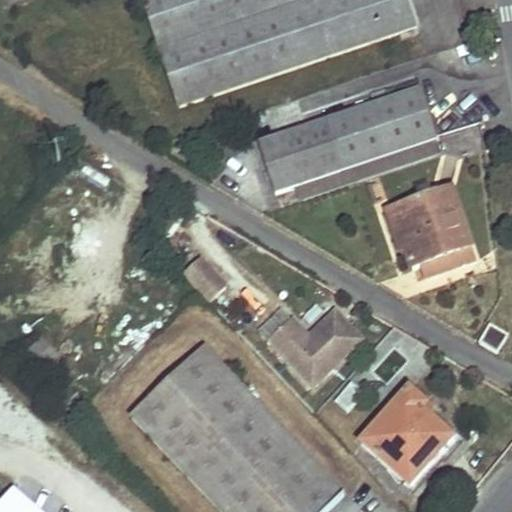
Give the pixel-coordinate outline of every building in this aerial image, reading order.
[(411,0),(145,0),(182,108),(421,28),(411,0)] [(423,89),(255,144),(272,195),(349,170),(439,141),(423,89)] [(439,141),(349,170),(353,184),(444,155),(439,141)] [(455,189),(396,209),(410,251),(411,256),(423,252),(449,242),(454,254),(474,247),(455,189)] [(396,209),(388,212),(402,254),(410,251),(396,209)] [(449,242),(423,252),(427,263),(454,254),(449,242)] [(192,254),(176,269),(202,296),(218,281),(192,254)] [(284,313),(261,335),(305,382),(355,334),(328,305),(301,331),(284,313)] [(510,336),(492,327),(481,345),(498,354),(510,336)] [(206,349),(134,418),(223,511),(327,511),(345,495),(206,349)] [(336,404),(349,412),(362,392),(349,384),(336,404)] [(410,389),(361,443),(410,488),(454,443),(452,440),(455,438),(423,410),(429,405),(410,389)] [(38,511),(15,492),(0,510),(0,511),(38,511)]
